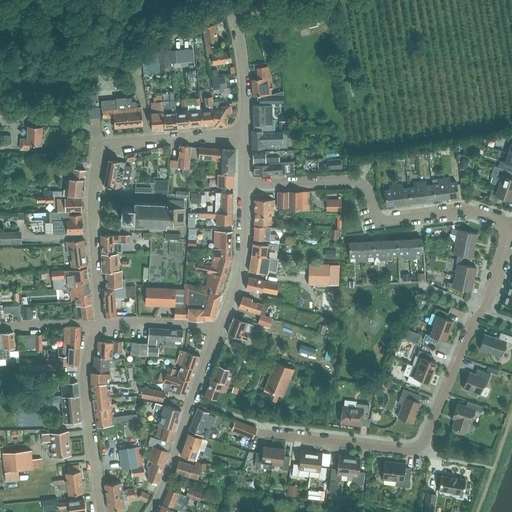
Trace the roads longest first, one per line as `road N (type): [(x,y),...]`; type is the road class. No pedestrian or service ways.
road 1 (residential): [(99,323),(91,202),(102,147),(243,134)]
road 2 (residential): [(259,432),(418,448),(480,308)]
road 3 (residential): [(511,226),(465,209),(379,219),(365,186),(350,179),(243,181)]
road 4 (tertiary): [(148,511),(218,327)]
road 5 (residential): [(101,511),(83,381),(95,323)]
road 6 (tertiary): [(218,327),(239,268),(243,181)]
road 7 (tertiary): [(243,134),(244,78),(231,5)]
